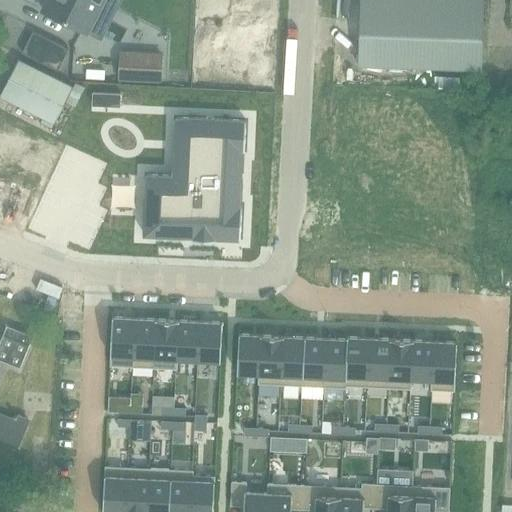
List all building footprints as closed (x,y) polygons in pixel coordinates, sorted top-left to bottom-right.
[(44,12),(69,24),(87,33),(87,32),(82,30),(96,1),(101,3),(103,0),(58,0),(51,14),(44,11),(44,12)] [(224,0),(200,0),(200,13),(226,15),(227,0),(224,0)] [(361,0),(360,66),(481,70),(483,0),(361,0)] [(22,53),(58,71),(69,49),(33,32),(22,53)] [(239,47),(232,47),(231,61),(213,60),(212,83),(264,86),(267,36),(233,34),(233,35),(240,36),(239,47)] [(121,79),(160,80),(162,54),(122,53),(121,79)] [(73,87),(19,60),(13,71),(14,71),(7,86),(6,85),(0,96),(54,123),(73,87)] [(355,121),(354,139),(403,142),(411,142),(412,123),(404,122),(387,122),(388,101),(340,98),(338,120),(355,121)] [(0,137),(9,142),(17,125),(0,116),(0,137)] [(147,174),(144,234),(193,237),(193,239),(216,240),(216,238),(241,239),(242,208),(240,208),(243,153),(245,153),(247,121),(176,118),(173,176),(147,174)] [(0,157),(0,158),(9,142),(0,137),(0,157)] [(411,142),(403,142),(354,139),(353,157),(337,156),(335,178),(384,180),(385,160),(402,161),(410,162),(411,142)] [(43,159),(50,162),(55,151),(48,148),(43,159)] [(35,175),(43,179),(48,168),(40,165),(35,175)] [(30,186),(38,190),(43,179),(35,175),(30,186)] [(383,200),(384,180),(335,178),(334,199),(351,200),(350,218),(398,220),(407,221),(407,207),(399,206),(399,201),(383,200)] [(438,182),(437,190),(433,190),(432,214),(412,213),(409,261),(430,262),(431,238),(452,240),(455,191),(451,191),(451,183),(438,182)] [(20,208),(27,212),(33,201),(25,197),(20,208)] [(20,208),(15,219),(23,222),(27,212),(20,208)] [(407,221),(398,220),(350,218),(349,236),(332,235),(331,257),(379,260),(380,239),(397,240),(398,234),(406,235),(407,221)] [(113,316),(111,365),(133,367),(136,318),(113,316)] [(136,318),(133,367),(155,368),(157,319),(136,318)] [(157,319),(155,368),(177,369),(178,359),(177,359),(179,320),(157,319)] [(179,320),(177,359),(178,359),(198,360),(200,321),(179,320)] [(200,321),(198,360),(221,361),(223,322),(200,321)] [(0,342),(0,357),(21,367),(34,335),(8,325),(0,342)] [(239,333),(237,373),(259,374),(260,374),(262,335),(239,333)] [(259,374),(259,383),(281,385),(284,336),(262,335),(260,374),(259,374)] [(284,336),(281,385),(303,386),(305,337),(284,336)] [(348,339),(346,385),(347,385),(368,386),(370,337),(348,336),(348,339)] [(305,337),(303,386),(324,387),(327,338),(305,337)] [(370,337),(368,386),(389,388),(392,338),(370,337)] [(327,338),(324,387),(347,388),(347,385),(346,385),(348,339),(327,338)] [(392,338),(389,388),(412,389),(412,379),(411,379),(413,340),(392,338)] [(413,340),(411,379),(412,379),(432,380),(433,380),(435,341),(413,340)] [(432,380),(431,390),(455,391),(457,342),(435,341),(433,380),(432,380)] [(119,404),(119,412),(131,413),(131,405),(119,404)] [(131,405),(131,413),(143,414),(143,405),(131,405)] [(162,406),(162,414),(174,415),(174,407),(162,406)] [(174,407),(174,415),(186,416),(186,408),(174,407)] [(0,437),(18,445),(29,420),(15,414),(13,419),(0,414),(0,437)] [(196,414),(195,422),(207,423),(208,415),(196,414)] [(119,418),(118,426),(130,427),(131,419),(119,418)] [(131,419),(130,427),(142,427),(143,420),(131,419)] [(162,420),(161,428),(173,429),(174,421),(162,420)] [(174,421),(173,429),(185,430),(186,422),(174,421)] [(195,422),(195,430),(207,430),(207,423),(195,422)] [(289,423),(289,431),(300,432),(301,424),(289,423)] [(375,423),(375,431),(387,431),(387,423),(375,423)] [(387,423),(387,431),(399,432),(399,424),(387,423)] [(301,424),(300,432),(312,433),(313,425),(301,424)] [(419,425),(418,433),(430,433),(431,426),(419,425)] [(332,426),(332,434),(344,434),(344,426),(332,426)] [(344,426),(344,434),(356,435),(356,430),(356,427),(344,426)] [(431,426),(430,433),(442,434),(443,426),(431,426)] [(245,427),(245,435),(257,436),(257,428),(245,427)] [(257,428),(257,436),(269,436),(269,428),(257,428)] [(106,466),(103,511),(125,511),(128,467),(106,466)] [(128,467),(125,511),(147,511),(150,468),(128,467)] [(150,468),(147,511),(169,511),(171,469),(150,468)] [(171,469),(169,511),(190,511),(193,475),(194,475),(194,470),(171,469)] [(193,475),(190,511),(213,511),(215,476),(194,475),(193,475)] [(232,481),(231,505),(244,506),(243,511),(267,511),(269,483),(268,483),(268,493),(246,491),(247,482),(232,481)] [(269,483),(267,511),(291,511),(292,508),(304,509),(305,485),(269,483)] [(341,487),(339,511),(363,511),(364,507),(376,507),(377,483),(362,483),(362,488),(341,487)] [(377,483),(376,507),(388,508),(388,511),(411,511),(413,485),(377,483)] [(305,485),(304,509),(316,509),(316,511),(339,511),(341,487),(305,485)] [(413,485),(411,511),(435,511),(436,510),(449,511),(450,487),(413,485)]
